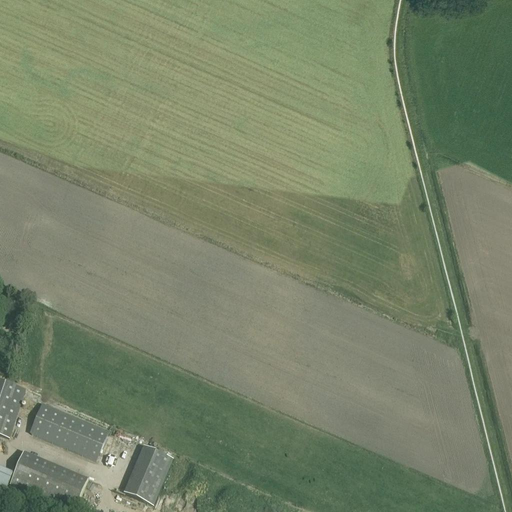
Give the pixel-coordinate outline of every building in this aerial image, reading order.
[(0,437),(5,439),(22,391),(0,383),(0,437)] [(43,406),(30,436),(96,463),(109,434),(43,406)] [(174,461),(144,449),(124,495),(154,508),(174,461)] [(18,468),(10,487),(69,511),(75,511),(88,481),(24,454),(18,468)] [(184,459),(182,463),(192,467),(194,462),(184,459)] [(0,469),(0,488),(7,492),(14,475),(0,469)] [(87,499),(95,502),(97,497),(89,494),(87,499)]
